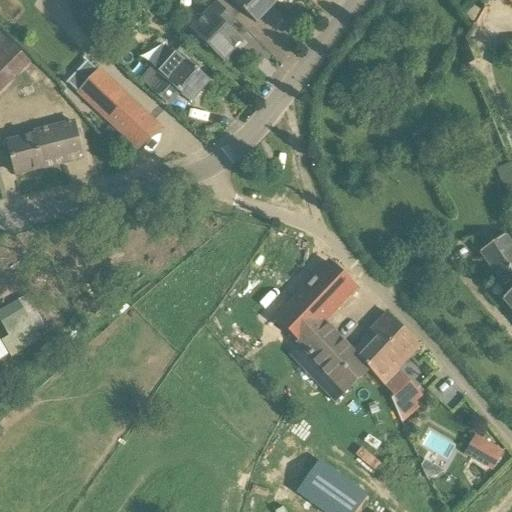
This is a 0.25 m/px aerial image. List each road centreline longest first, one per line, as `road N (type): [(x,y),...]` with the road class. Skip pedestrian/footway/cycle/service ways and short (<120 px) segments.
road 1 (residential): [(511,442),(335,244),(235,202),(203,171)]
road 2 (unclassified): [(203,171),(243,145),(363,0)]
road 3 (unclassified): [(0,218),(203,171)]
